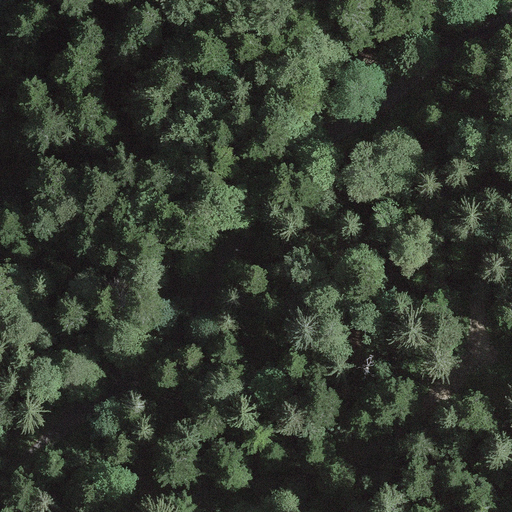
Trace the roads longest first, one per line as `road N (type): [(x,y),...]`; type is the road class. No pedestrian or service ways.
road 1 (unclassified): [(511,15),(437,54),(273,173),(182,336),(63,424),(0,486)]
road 2 (track): [(511,359),(485,339),(475,306),(511,231)]
